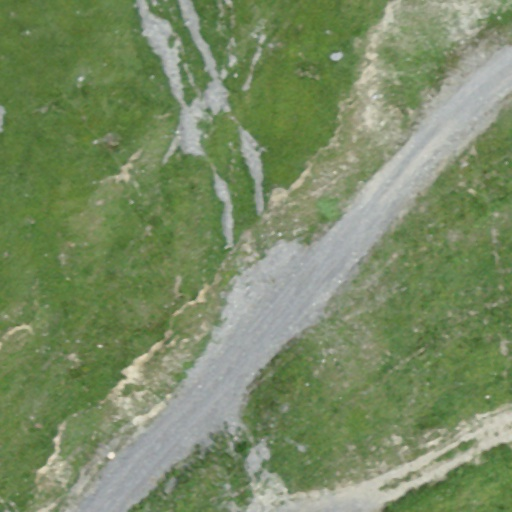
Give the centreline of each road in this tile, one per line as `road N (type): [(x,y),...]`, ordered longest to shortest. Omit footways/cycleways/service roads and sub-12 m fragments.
road 1 (track): [(511,64),(442,126),(375,203),(301,336),(106,511)]
road 2 (track): [(303,511),(402,477),(511,423)]
